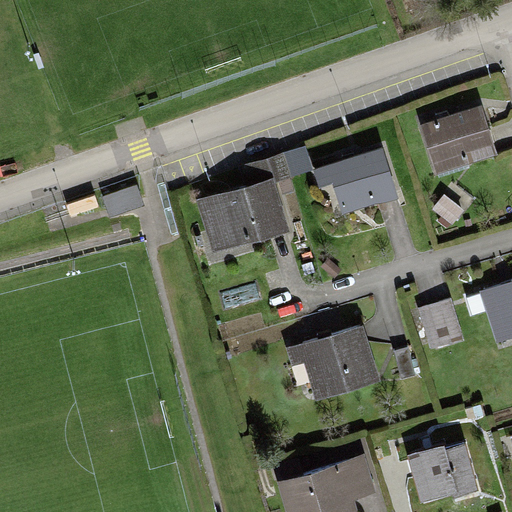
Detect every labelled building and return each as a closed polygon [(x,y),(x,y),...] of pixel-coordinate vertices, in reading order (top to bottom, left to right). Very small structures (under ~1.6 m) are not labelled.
[(486,114),(424,131),(435,173),(498,156),(486,114)] [(386,151),(321,173),(328,194),(337,191),(346,218),(402,199),(386,151)] [(277,186),(199,207),(212,254),(289,234),(277,186)] [(511,291),(483,300),(497,347),(511,342),(511,291)] [(456,299),(421,310),(433,348),(468,337),(456,299)] [(363,334),(291,350),(295,368),(308,365),(316,401),(375,387),(363,334)] [(466,448),(414,459),(423,503),(475,493),(466,448)] [(364,464),(281,484),(287,511),(357,511),(354,497),(370,493),(364,464)]
